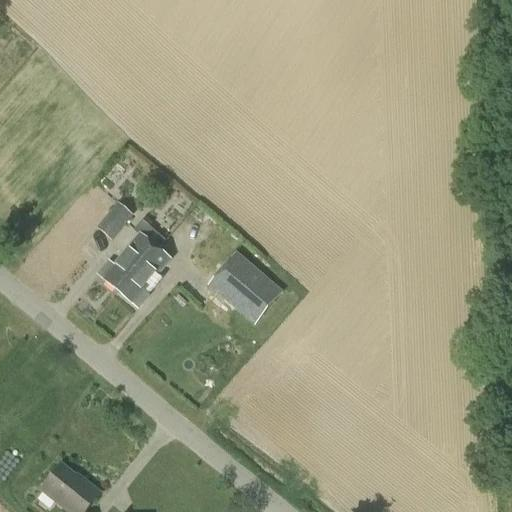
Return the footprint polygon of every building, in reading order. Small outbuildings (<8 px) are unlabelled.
[(111,242),(133,217),(118,204),(96,229),(111,242)] [(147,264),(158,251),(141,237),(116,267),(112,264),(100,278),(121,295),(147,264)] [(147,264),(121,295),(139,310),(150,297),(145,293),(171,262),(158,251),(147,264)] [(236,254),(210,285),(257,323),(282,292),(236,254)] [(217,322),(226,309),(218,303),(209,316),(217,322)] [(85,484),(65,468),(45,493),(68,511),(90,511),(103,496),(86,482),(85,484)]
